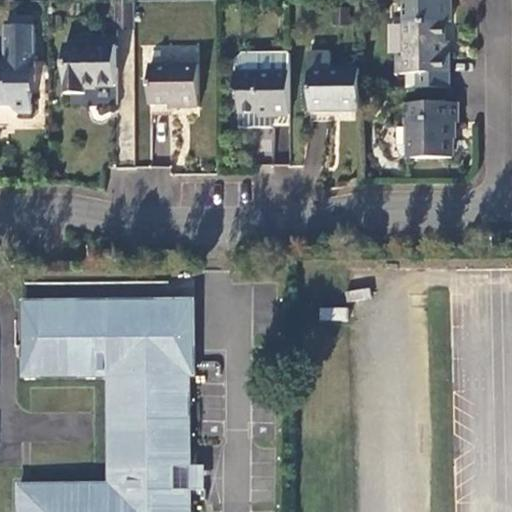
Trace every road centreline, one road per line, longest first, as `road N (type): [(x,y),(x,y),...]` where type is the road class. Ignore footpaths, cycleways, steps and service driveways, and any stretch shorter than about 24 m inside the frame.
road 1 (tertiary): [(0,212),(216,227),(341,211),(498,209)]
road 2 (residential): [(498,209),(498,0)]
